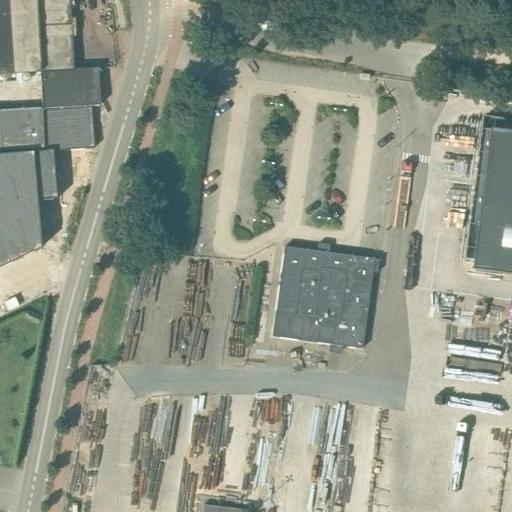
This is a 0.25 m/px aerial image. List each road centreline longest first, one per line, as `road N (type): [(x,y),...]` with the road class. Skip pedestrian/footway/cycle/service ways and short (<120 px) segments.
road 1 (tertiary): [(28,511),(72,296),(149,9)]
road 2 (unknown): [(363,387),(146,376),(109,411),(105,511)]
road 3 (unclassified): [(511,61),(149,9)]
road 4 (unknown): [(398,46),(417,94),(420,142),(395,366)]
road 5 (unknown): [(359,511),(363,387)]
